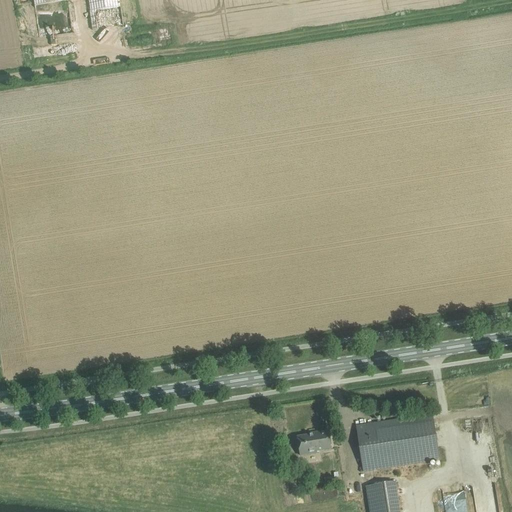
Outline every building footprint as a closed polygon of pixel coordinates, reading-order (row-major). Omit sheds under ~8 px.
[(73,33),(68,0),(33,0),(40,38),(73,33)] [(124,26),(123,16),(120,0),(88,0),(93,30),(124,26)] [(438,450),(434,425),(433,415),(356,427),(364,473),(440,461),(438,450)] [(331,450),(330,441),(328,431),(309,434),(309,435),(297,437),(300,456),(317,454),(316,452),(331,450)] [(367,511),(400,511),(396,483),(364,487),(367,511)]
